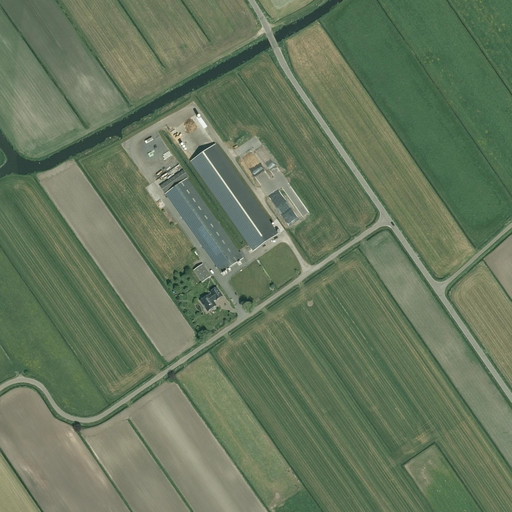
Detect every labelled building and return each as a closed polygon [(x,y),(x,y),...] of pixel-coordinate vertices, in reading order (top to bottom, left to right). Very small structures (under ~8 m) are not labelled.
[(217,146),(193,163),(199,171),(253,251),(278,235),(217,146)] [(188,177),(183,170),(160,187),(164,193),(188,177)] [(188,178),(167,193),(221,273),(243,258),(188,178)] [(148,186),(145,188),(152,198),(155,196),(148,186)] [(194,270),(202,282),(211,276),(203,264),(194,270)] [(211,309),(212,309),(213,309),(213,308),(214,307),(216,305),(213,301),(215,299),(216,300),(222,295),(216,287),(210,291),(211,293),(209,295),(209,294),(200,300),(207,311),(210,309),(211,309)]
